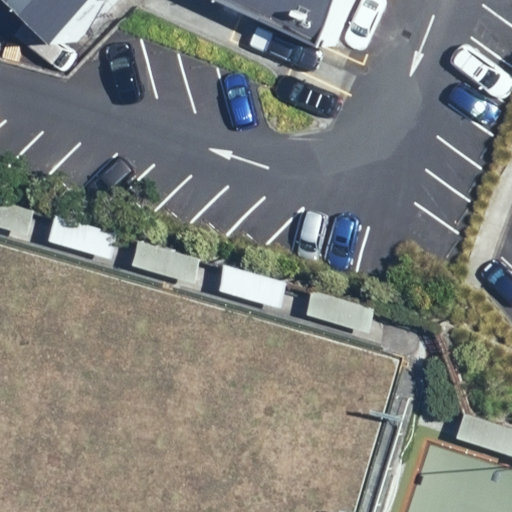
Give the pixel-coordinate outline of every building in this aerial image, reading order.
[(31,0),(74,43),(118,0),(229,0),(334,46),(353,0),(31,0)] [(0,197),(0,221),(38,233),(45,211),(0,197)] [(143,263),(205,281),(212,258),(150,239),(143,263)] [(324,290),(317,315),(378,332),(385,307),(324,290)] [(466,436),(511,452),(511,428),(473,415),(466,436)]
